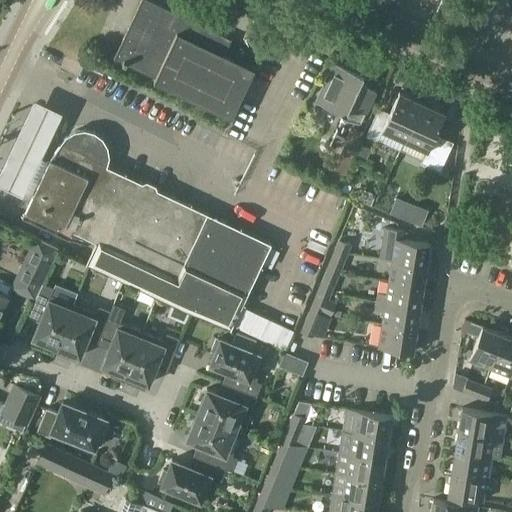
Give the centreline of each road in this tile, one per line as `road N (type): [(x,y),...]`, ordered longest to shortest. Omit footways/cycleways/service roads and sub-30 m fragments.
road 1 (residential): [(511,309),(445,285),(406,511)]
road 2 (residential): [(0,354),(161,417),(181,373)]
road 3 (residential): [(511,87),(326,0)]
